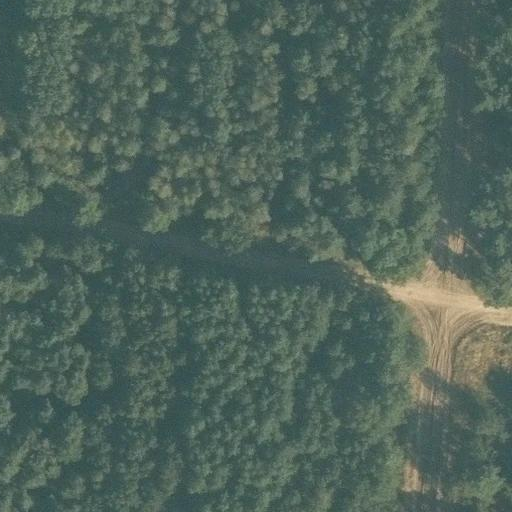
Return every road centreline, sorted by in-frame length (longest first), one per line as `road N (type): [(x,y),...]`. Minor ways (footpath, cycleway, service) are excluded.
road 1 (track): [(511,304),(0,212)]
road 2 (track): [(463,0),(428,511)]
